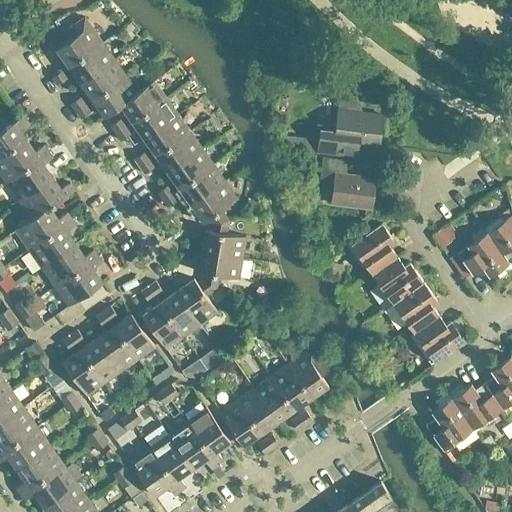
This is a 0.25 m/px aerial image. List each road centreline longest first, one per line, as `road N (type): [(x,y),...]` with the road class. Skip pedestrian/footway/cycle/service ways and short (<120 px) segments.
road 1 (residential): [(155,247),(91,156),(73,145),(1,32)]
road 2 (residential): [(237,511),(366,423)]
road 3 (residential): [(487,330),(419,230),(420,210)]
road 4 (residential): [(393,405),(487,342),(487,330)]
